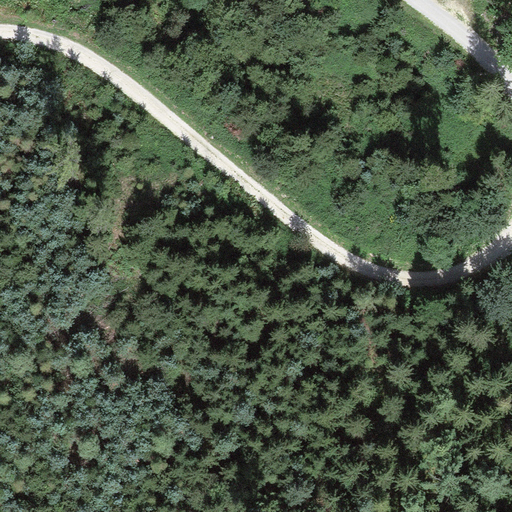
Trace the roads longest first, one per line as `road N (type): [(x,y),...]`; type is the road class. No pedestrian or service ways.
road 1 (track): [(511,229),(452,276),(361,273),(147,96),(64,39),(0,30)]
road 2 (track): [(511,81),(405,0)]
